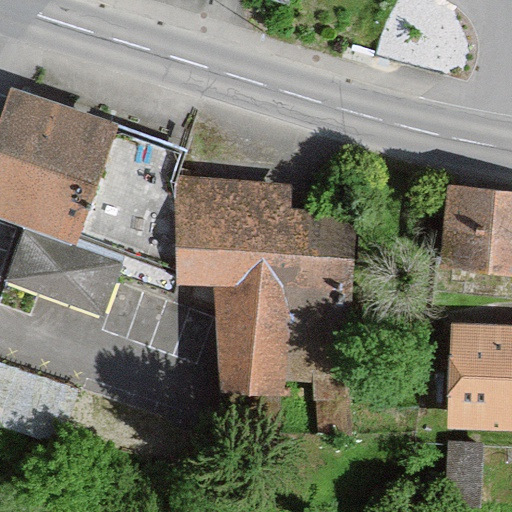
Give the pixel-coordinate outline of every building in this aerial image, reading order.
[(20,94),(0,147),(0,223),(21,231),(1,285),(104,322),(123,270),(175,288),(179,182),(189,155),(20,94)] [(179,182),(175,288),(219,290),(215,400),(351,405),(358,219),(289,216),(290,186),(179,182)] [(511,195),(465,191),(457,269),(511,274),(511,195)] [(511,320),(456,318),(450,430),(511,433),(511,320)] [(0,410),(63,431),(81,374),(0,346),(0,410)]
